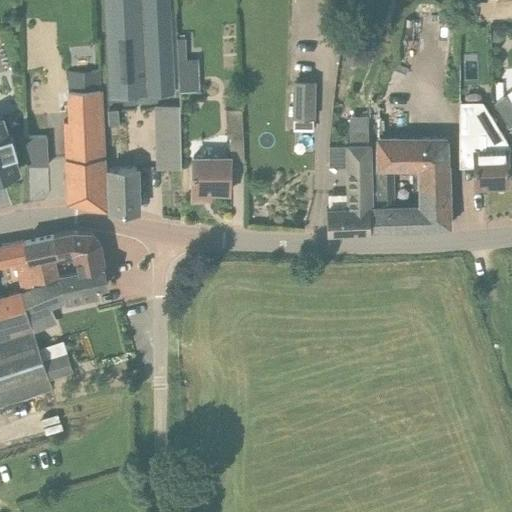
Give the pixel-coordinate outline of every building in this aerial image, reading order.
[(107,111),(118,110),(125,109),(125,96),(173,93),(167,0),(101,0),(107,98),(107,111)] [(506,32),(494,30),(492,43),(501,44),(505,41),(506,32)] [(368,66),(373,37),(353,34),(348,63),(368,66)] [(195,93),(200,93),(198,59),(177,59),(179,93),(195,93)] [(72,93),(98,92),(101,92),(101,70),(68,71),(68,80),(72,80),(72,93)] [(313,129),(313,120),(314,81),(293,80),(292,119),(292,127),(313,129)] [(102,183),(98,92),(72,93),(68,93),(69,125),(63,125),(66,169),(69,201),(106,208),(102,183)] [(511,104),(511,105),(504,95),(494,103),(511,132),(511,104)] [(155,107),(156,167),(179,167),(179,106),(155,107)] [(227,138),(243,137),(241,109),(225,110),(227,138)] [(119,122),(118,110),(107,111),(108,123),(119,122)] [(474,163),(475,185),(508,185),(508,154),(511,152),(483,110),(466,120),(467,136),(459,136),(459,164),(474,163)] [(0,175),(1,175),(3,181),(5,180),(3,174),(19,170),(10,140),(13,139),(11,132),(7,134),(2,116),(0,117),(0,175)] [(368,142),(368,117),(349,118),(350,143),(368,142)] [(25,165),(47,165),(46,136),(25,137),(25,165)] [(447,165),(444,165),(443,140),(379,140),(380,167),(423,166),(424,209),(424,227),(448,227),(447,165)] [(349,166),(349,147),(349,146),(329,145),(329,166),(349,166)] [(371,229),(370,172),(369,147),(349,147),(349,166),(350,212),(327,212),(327,230),(371,229)] [(229,193),(228,156),(191,156),(192,198),(201,198),(201,192),(229,193)] [(139,212),(137,167),(106,168),(108,211),(139,212)] [(394,172),(370,172),(371,229),(424,227),(424,209),(395,210),(394,172)] [(74,270),(103,264),(99,240),(95,236),(92,232),(69,231),(55,234),(59,255),(71,253),(74,270)] [(55,256),(59,255),(55,234),(23,240),(31,286),(59,280),(58,273),(55,256)] [(0,341),(34,331),(26,310),(22,292),(31,286),(23,240),(0,244),(0,341)] [(107,284),(103,264),(74,270),(58,273),(59,280),(31,286),(22,292),(26,310),(34,331),(34,332),(57,323),(51,309),(66,302),(94,297),(92,287),(107,284)] [(49,380),(39,350),(33,332),(0,341),(0,408),(52,392),(49,380)] [(68,357),(45,364),(51,383),(73,376),(68,357)]
